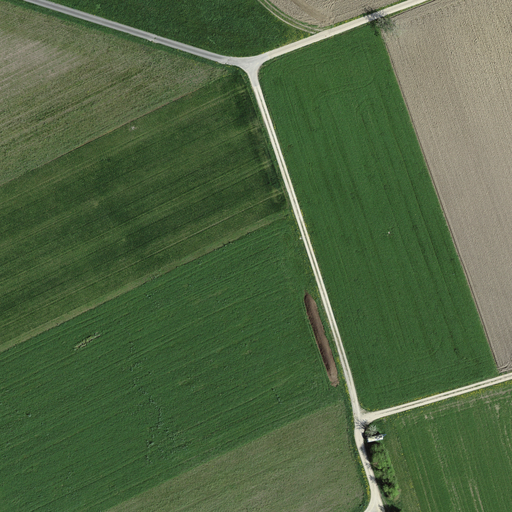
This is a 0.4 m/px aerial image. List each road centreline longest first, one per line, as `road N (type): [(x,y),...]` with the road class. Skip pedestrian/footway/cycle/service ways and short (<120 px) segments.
road 1 (track): [(380,511),(359,417),(247,64),(34,0)]
road 2 (track): [(247,64),(424,0)]
road 3 (track): [(359,417),(511,374)]
